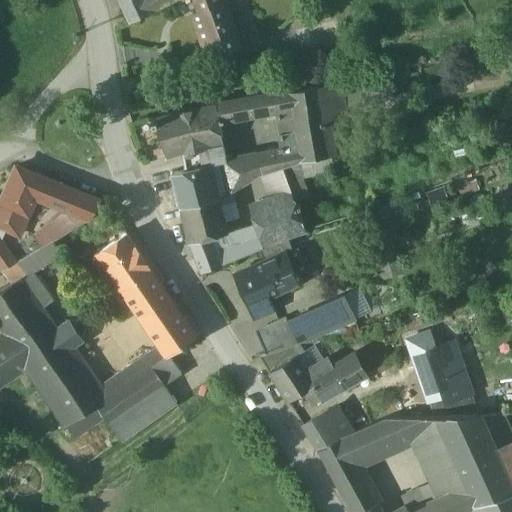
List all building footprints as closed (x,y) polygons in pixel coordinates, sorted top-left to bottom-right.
[(133,0),(124,6),(131,21),(172,0),(133,0)] [(195,0),(200,11),(192,13),(208,58),(237,49),(221,5),(227,2),(226,0),(195,0)] [(511,34),(501,39),(511,67),(511,34)] [(425,72),(341,84),(341,81),(320,85),(323,103),(427,88),(425,72)] [(320,85),(237,99),(217,103),(219,119),(276,109),(278,117),(324,110),(323,103),(320,85)] [(176,112),(154,118),(130,126),(145,163),(182,150),(183,152),(224,144),(219,119),(217,103),(176,112)] [(324,110),(278,117),(280,133),(327,125),(324,110)] [(283,149),(227,159),(218,161),(227,193),(231,191),(260,175),(275,165),(282,164),(301,160),(332,155),(327,125),(280,133),(283,149)] [(224,144),(183,152),(186,169),(211,163),(218,161),(227,159),(224,144)] [(332,155),(301,160),(303,168),(308,173),(334,168),(332,155)] [(301,160),(282,164),(286,175),(287,179),(308,173),(303,168),(301,160)] [(227,193),(218,161),(211,163),(219,198),(227,193)] [(186,169),(172,173),(181,208),(219,198),(211,163),(186,169)] [(275,165),(260,175),(264,183),(286,175),(282,164),(275,165)] [(74,190),(16,167),(15,167),(0,201),(28,214),(36,197),(65,208),(66,208),(74,190)] [(286,175),(264,183),(270,199),(250,206),(259,235),(263,248),(265,247),(264,245),(288,237),(306,230),(287,179),(286,175)] [(101,201),(74,190),(66,208),(90,217),(91,216),(101,201)] [(227,193),(219,198),(221,205),(232,202),(235,202),(231,191),(227,193)] [(219,198),(181,208),(190,242),(211,236),(228,232),(225,220),(221,205),(219,198)] [(28,214),(0,201),(0,218),(22,229),(24,224),(27,223),(30,218),(28,214)] [(232,202),(221,205),(225,220),(236,218),(232,202)] [(65,208),(43,229),(48,235),(38,243),(41,248),(51,241),(90,217),(66,208),(65,208)] [(22,229),(0,218),(0,227),(18,236),(22,229)] [(384,219),(363,224),(367,239),(388,234),(384,219)] [(196,336),(127,234),(92,258),(92,263),(98,272),(104,272),(106,271),(159,346),(166,356),(168,355),(196,336)] [(259,235),(217,250),(222,264),(263,248),(259,235)] [(211,236),(190,242),(202,272),(222,264),(217,250),(216,249),(211,236)] [(288,237),(264,245),(265,247),(263,248),(268,259),(254,265),(266,296),(268,295),(300,282),(296,274),(289,255),(287,251),(292,249),(288,237)] [(0,261),(10,255),(0,240),(0,261)] [(60,255),(51,241),(41,248),(16,263),(3,272),(11,285),(32,272),(60,255)] [(306,270),(298,251),(289,255),(296,274),(306,270)] [(10,255),(0,261),(0,267),(3,272),(16,263),(10,255)] [(396,256),(379,260),(384,278),(401,273),(396,256)] [(254,265),(235,272),(252,316),(273,307),(268,295),(266,296),(254,265)] [(58,332),(42,308),(52,302),(32,272),(11,285),(0,291),(0,326),(5,334),(0,337),(0,358),(13,350),(64,426),(67,424),(108,398),(100,386),(99,387),(80,359),(72,345),(79,340),(69,325),(58,332)] [(343,297),(286,322),(295,340),(309,336),(353,317),(343,297)] [(279,320),(256,330),(264,349),(295,340),(286,322),(281,324),(279,320)] [(434,417),(478,415),(454,342),(435,348),(429,332),(407,340),(434,417)] [(159,346),(100,386),(108,398),(67,424),(76,438),(105,418),(121,441),(177,403),(165,385),(180,374),(168,355),(166,356),(159,346)] [(366,374),(357,353),(312,379),(315,384),(323,396),(323,397),(366,374)] [(297,355),(269,372),(288,401),(303,391),(315,384),(312,379),(297,355)] [(315,384),(303,391),(312,404),(323,397),(323,396),(315,384)] [(328,409),(303,425),(318,449),(334,441),(352,433),(337,409),(331,414),(328,409)] [(499,414),(480,415),(496,449),(511,441),(499,414)] [(465,486),(474,505),(479,504),(511,492),(511,484),(496,449),(480,415),(478,415),(434,417),(441,431),(465,486)] [(352,433),(334,441),(318,449),(332,474),(354,462),(409,437),(412,443),(441,431),(434,417),(418,417),(384,419),(352,433)] [(441,431),(412,443),(436,498),(465,486),(441,431)] [(511,441),(496,449),(511,484),(511,441)] [(354,462),(332,474),(339,487),(361,475),(354,462)] [(361,475),(339,487),(352,511),(359,511),(377,502),(361,475)] [(427,502),(408,511),(463,511),(470,509),(475,507),(474,505),(465,486),(436,498),(427,502)] [(420,488),(401,497),(405,506),(408,511),(427,502),(420,488)] [(511,511),(511,492),(479,504),(482,511),(511,511)] [(382,511),(377,502),(359,511),(408,511),(405,506),(393,511),(382,511)]
